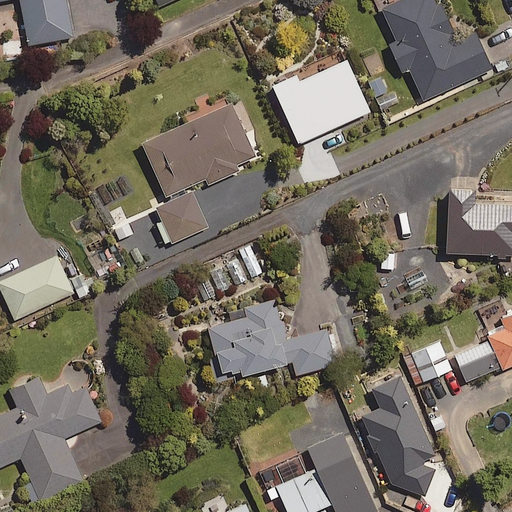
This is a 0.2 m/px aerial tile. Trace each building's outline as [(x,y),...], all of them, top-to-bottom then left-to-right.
[(19,0),(28,43),(72,35),(65,0),(19,0)] [(455,36),(439,0),(378,0),(395,37),(388,40),(401,70),(409,66),(423,98),(492,67),(475,28),(455,36)] [(372,108),(345,49),(268,83),(294,142),(372,108)] [(375,97),(380,109),(398,102),(394,90),(375,97)] [(255,155),(230,101),(141,140),(166,194),(205,177),(207,183),(238,169),(236,163),(255,155)] [(504,257),(504,252),(511,252),(511,202),(472,200),(473,188),(449,187),(447,250),(496,252),(495,256),(504,257)] [(207,225),(192,190),(156,206),(171,241),(207,225)] [(131,233),(121,207),(108,212),(119,238),(131,233)] [(250,243),(237,249),(250,277),(263,271),(250,243)] [(73,291),(56,254),(0,279),(0,287),(14,318),(73,291)] [(194,276),(203,298),(246,281),(237,259),(194,276)] [(208,326),(219,369),(229,366),(230,371),(239,368),(240,373),(291,359),(295,374),(336,362),(327,327),(286,338),(275,297),(244,306),(246,315),(208,326)] [(511,312),(501,317),(505,326),(488,333),(502,367),(511,362),(511,312)] [(450,367),(438,339),(403,355),(415,383),(450,367)] [(498,366),(488,339),(455,352),(465,379),(498,366)] [(38,375),(9,387),(17,406),(0,413),(0,464),(20,456),(31,481),(25,483),(33,501),(82,480),(63,436),(100,420),(82,377),(46,393),(38,375)] [(378,511),(342,431),(308,446),(317,465),(267,488),(269,494),(278,490),(288,511),(306,511),(332,500),(336,511),(378,511)] [(248,511),(244,502),(222,511),(248,511)]
